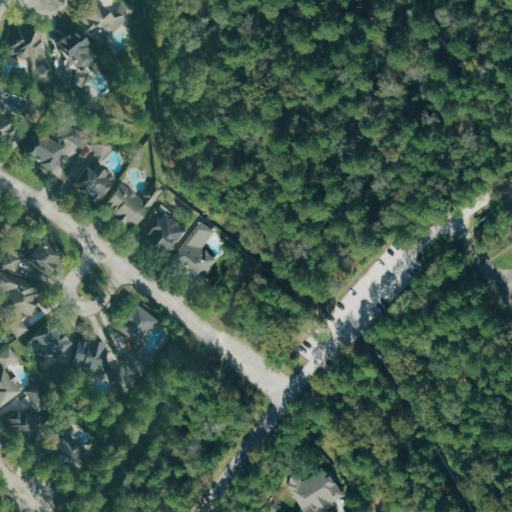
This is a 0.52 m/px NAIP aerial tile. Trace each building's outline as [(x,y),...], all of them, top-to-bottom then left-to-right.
[(127,0),(136,3),(128,23),(123,23),(98,46),(73,19),(92,0),(98,0),(114,17),(120,0),(127,0)] [(50,64),(52,80),(32,82),(30,57),(7,49),(17,21),(43,30),(35,55),(35,65),(50,64)] [(75,24),(99,56),(81,69),(76,62),(70,62),(73,86),(55,88),(53,68),(65,67),(67,57),(54,40),(75,24)] [(0,97),(0,136),(6,138),(15,109),(25,112),(34,121),(46,107),(34,96),(19,104),(0,97)] [(49,170),(20,153),(34,127),(50,136),(69,132),(74,125),(89,137),(81,148),(67,138),(54,141),(63,145),(49,170)] [(98,206),(68,183),(85,161),(90,165),(98,155),(89,143),(104,132),(119,143),(103,163),(121,177),(98,206)] [(154,181),(141,197),(121,182),(103,205),(132,228),(163,188),(154,181)] [(137,232),(158,207),(186,230),(166,255),(137,232)] [(201,220),(215,230),(202,247),(218,259),(199,283),(170,261),(201,220)] [(1,263),(9,247),(18,252),(20,246),(29,246),(33,241),(37,244),(44,233),(66,249),(47,274),(26,259),(18,260),(13,270),(1,263)] [(0,269),(41,283),(30,315),(12,309),(27,328),(15,337),(0,318),(0,306),(2,303),(9,284),(0,280),(0,269)] [(130,380),(118,356),(139,345),(110,326),(132,295),(164,317),(141,351),(150,370),(130,380)] [(46,320),(26,343),(46,359),(51,353),(53,365),(49,379),(64,383),(68,364),(57,361),(57,356),(70,340),(46,320)] [(79,337),(106,343),(101,369),(121,365),(130,386),(117,392),(109,373),(73,365),(79,337)] [(10,344),(0,351),(0,360),(4,365),(0,368),(0,403),(23,386),(7,366),(19,356),(10,344)] [(4,422),(32,404),(23,389),(38,379),(51,399),(36,410),(40,417),(49,411),(53,418),(17,442),(4,422)] [(63,417),(74,425),(66,437),(87,452),(70,477),(45,460),(64,434),(55,428),(63,417)] [(306,511),(288,483),(324,462),(344,494),(313,511),(306,511)]
